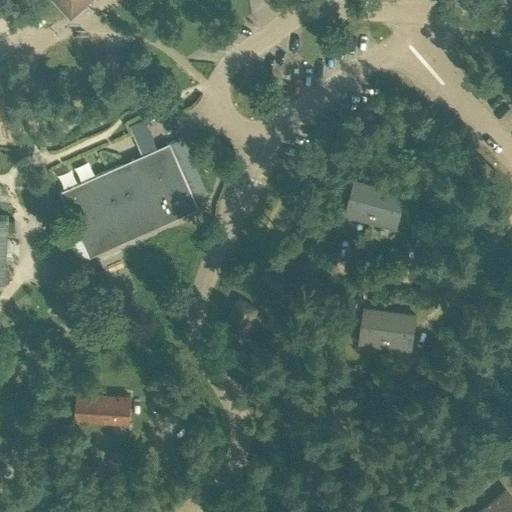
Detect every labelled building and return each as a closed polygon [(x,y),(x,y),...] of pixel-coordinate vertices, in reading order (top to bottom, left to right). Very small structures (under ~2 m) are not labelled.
[(57,0),(72,16),(89,0),(57,0)] [(148,121),(155,135),(168,128),(161,114),(148,121)] [(144,154),(159,148),(146,117),(131,124),(144,154)] [(85,245),(90,257),(200,208),(196,200),(208,195),(183,138),(171,143),(107,171),(98,151),(52,171),(85,245)] [(345,215),(371,222),(381,186),(355,179),(345,215)] [(381,186),(371,222),(397,229),(407,193),(381,186)] [(0,278),(5,279),(9,215),(0,214),(0,191),(0,190),(0,189),(0,278)] [(226,319),(248,332),(260,310),(238,298),(226,319)] [(359,343),(386,347),(391,309),(364,306),(359,343)] [(391,309),(386,347),(413,351),(417,313),(391,309)] [(75,422),(129,424),(131,394),(76,392),(75,422)] [(101,453),(101,465),(122,467),(123,454),(101,453)] [(511,511),(511,496),(507,490),(479,511),(511,511)]
